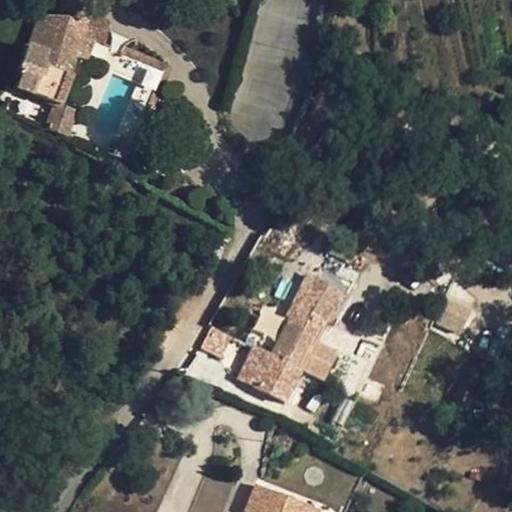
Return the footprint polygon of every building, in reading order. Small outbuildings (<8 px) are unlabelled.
[(38,78),(29,104),(61,118),(69,97),(53,88),(69,56),(68,40),(84,40),(83,22),(101,24),(98,3),(74,2),(73,0),(24,0),(1,66),(38,78)] [(284,341),(315,356),(336,317),(305,301),(284,341)] [(315,356),(284,341),(262,384),(292,400),(315,356)] [(198,452),(189,469),(209,480),(218,463),(198,452)] [(295,511),(303,498),(246,468),(234,490),(249,497),(240,511),(295,511)] [(189,469),(178,488),(198,499),(209,480),(189,469)] [(191,511),(198,499),(178,488),(166,510),(169,511),(191,511)]
